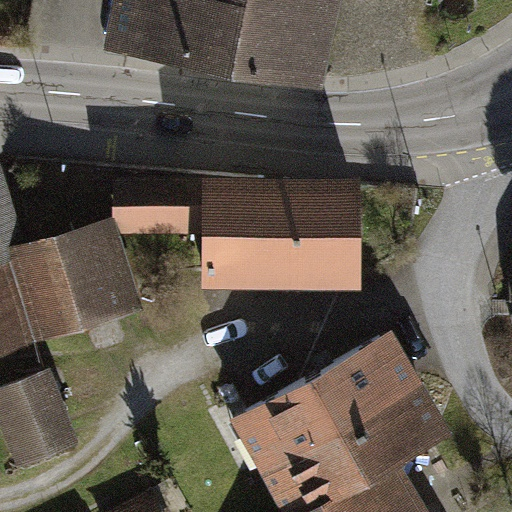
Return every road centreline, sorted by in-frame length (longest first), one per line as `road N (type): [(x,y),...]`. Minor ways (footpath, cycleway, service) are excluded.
road 1 (secondary): [(477,111),(369,125),(0,92)]
road 2 (residential): [(477,111),(490,179),(451,287),(453,312),(468,370),(511,426)]
